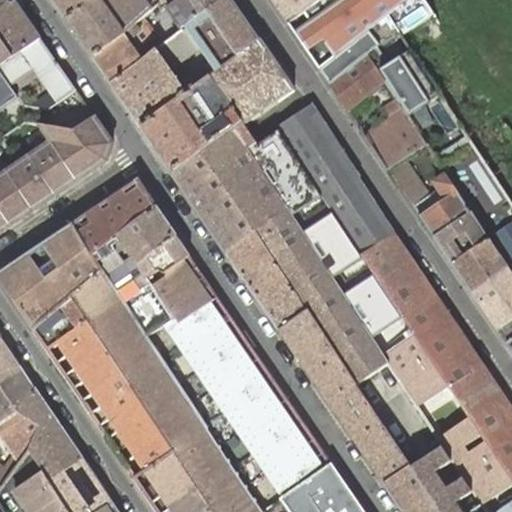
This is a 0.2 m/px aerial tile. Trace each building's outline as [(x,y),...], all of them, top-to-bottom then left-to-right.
[(0,10),(0,65),(13,57),(22,51),(41,38),(15,0),(0,10)] [(0,0),(0,10),(15,0),(14,0),(0,0)] [(54,0),(68,20),(96,0),(54,0)] [(96,0),(68,20),(94,57),(126,35),(101,0),(96,0)] [(101,0),(126,35),(136,25),(158,3),(162,9),(165,7),(175,0),(101,0)] [(175,0),(165,7),(182,32),(186,29),(185,28),(225,0),(175,0)] [(216,74),(262,42),(232,0),(225,0),(185,28),(186,29),(200,49),(209,63),(216,74)] [(322,0),(271,0),(289,25),(322,0)] [(401,34),(433,13),(424,0),(322,0),(289,25),(319,70),(367,33),(389,17),(401,34)] [(94,57),(112,84),(144,62),(131,42),(141,31),(136,25),(126,35),(94,57)] [(112,84),(142,127),(188,95),(192,92),(210,79),(216,74),(209,63),(181,83),(171,68),(200,49),(186,29),(158,50),(144,62),(112,84)] [(319,70),(330,85),(369,55),(378,48),(367,33),(319,70)] [(71,82),(41,38),(22,51),(53,95),(71,82)] [(244,121),(247,126),(295,91),(262,42),(216,74),(210,79),(192,92),(188,95),(142,127),(173,172),(201,152),(244,121)] [(403,108),(406,112),(439,92),(412,52),(380,73),(385,80),(398,99),(403,108)] [(347,110),(385,80),(380,73),(369,55),(330,85),(347,110)] [(0,109),(18,98),(0,71),(0,109)] [(307,108),(279,128),(364,257),(462,405),(511,478),(511,405),(496,382),(398,235),(360,177),(361,177),(313,105),(307,108)] [(403,108),(364,135),(389,171),(428,145),(406,112),(403,108)] [(114,145),(95,117),(0,179),(0,234),(3,232),(19,221),(105,163),(106,163),(114,145)] [(357,384),(389,363),(248,148),(258,141),(252,133),(247,126),(244,121),(201,152),(257,231),(310,312),(357,384)] [(486,508),(511,491),(511,478),(462,405),(364,257),(279,128),(258,141),(248,148),(389,363),(450,454),(486,508)] [(173,172),(229,253),(257,231),(201,152),(173,172)] [(434,237),(472,213),(446,174),(435,182),(448,201),(422,219),(434,237)] [(412,179),(400,187),(416,210),(428,201),(412,179)] [(92,256),(103,271),(110,280),(135,262),(118,237),(157,208),(138,180),(72,225),(92,256)] [(118,237),(135,262),(136,264),(177,236),(157,208),(118,237)] [(453,264),(489,240),(472,213),(434,237),(453,264)] [(511,224),(489,240),(511,274),(511,224)] [(0,279),(34,330),(72,297),(103,271),(92,256),(72,225),(0,273),(0,279)] [(281,330),(310,312),(257,231),(229,253),(281,330)] [(166,274),(191,257),(177,236),(136,264),(147,280),(158,272),(166,274)] [(473,293),(501,273),(493,261),(500,257),(489,240),(453,264),(473,293)] [(147,280),(176,324),(168,330),(282,499),(291,511),(364,511),(191,257),(166,274),(158,272),(147,280)] [(511,321),(511,274),(508,269),(501,273),(473,293),(498,330),(511,321)] [(103,271),(72,297),(89,322),(98,336),(106,348),(115,361),(123,374),(131,386),(140,399),(147,411),(156,425),(164,437),(174,452),(183,464),(191,477),(199,489),(207,502),(214,511),(260,511),(241,480),(196,411),(180,387),(151,342),(147,337),(110,280),(103,271)] [(89,322),(72,297),(34,330),(48,351),(89,322)] [(411,468),(357,384),(310,312),(281,330),(387,484),(411,468)] [(508,344),(511,340),(511,321),(498,330),(508,344)] [(98,336),(89,322),(48,351),(57,364),(98,336)] [(106,348),(98,336),(57,364),(66,377),(106,348)] [(3,340),(0,342),(0,381),(21,366),(3,340)] [(115,361),(106,348),(66,377),(75,389),(115,361)] [(123,374),(115,361),(75,389),(83,402),(123,374)] [(19,411),(35,387),(21,366),(0,381),(0,431),(16,456),(21,464),(30,451),(31,449),(40,426),(29,418),(27,417),(19,411)] [(131,386),(123,374),(83,402),(92,415),(131,386)] [(140,399),(131,386),(92,415),(100,428),(140,399)] [(31,449),(30,451),(37,461),(48,478),(50,481),(83,459),(69,436),(35,387),(19,411),(27,417),(29,418),(40,426),(31,449)] [(147,411),(140,399),(100,428),(109,441),(147,411)] [(156,425),(147,411),(109,441),(118,454),(156,425)] [(164,437),(156,425),(118,454),(126,466),(164,437)] [(174,452),(164,437),(126,466),(135,479),(174,452)] [(183,464),(174,452),(135,479),(144,492),(183,464)] [(488,511),(486,508),(450,454),(417,476),(431,498),(441,511),(488,511)] [(16,456),(6,471),(12,475),(21,464),(16,456)] [(71,511),(97,511),(113,502),(83,459),(50,481),(71,511)] [(191,477),(183,464),(144,492),(152,505),(191,477)] [(0,490),(12,475),(6,471),(0,467),(0,490)] [(387,484),(405,511),(409,511),(431,498),(417,476),(411,468),(387,484)] [(167,511),(199,489),(191,477),(152,505),(157,511),(167,511)] [(27,511),(119,511),(113,502),(97,511),(71,511),(50,481),(48,478),(19,498),(27,511)] [(192,511),(207,502),(199,489),(167,511),(192,511)] [(409,511),(441,511),(431,498),(409,511)] [(214,511),(207,502),(192,511),(214,511)]
